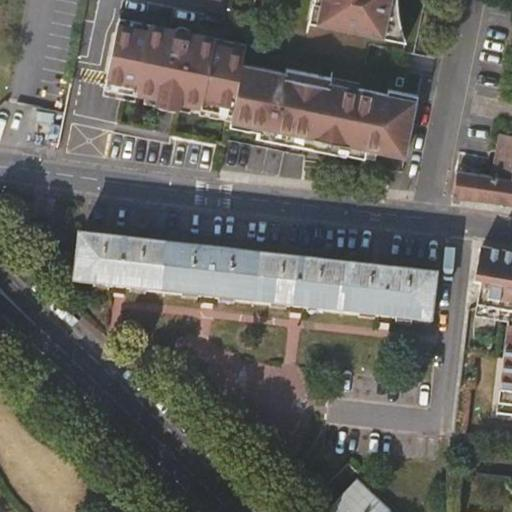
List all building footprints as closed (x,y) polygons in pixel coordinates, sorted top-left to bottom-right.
[(313,5),(309,25),(406,45),(401,31),(398,14),(397,0),(322,0),(321,7),(313,5)] [(244,50),(118,23),(104,88),(231,114),(241,67),(244,50)] [(285,75),(241,67),(231,114),(229,130),(249,134),(251,124),(261,126),(258,141),(265,143),(266,134),(273,135),(272,139),(289,142),(290,134),(305,137),(304,145),(318,148),(319,144),(327,145),(325,154),(365,160),(367,148),(407,156),(419,97),(389,91),(388,96),(360,90),(361,86),(285,71),(285,75)] [(266,134),(265,143),(325,154),(327,145),(319,144),(318,148),(304,145),(305,137),(290,134),(289,142),(272,139),(273,135),(266,134)] [(459,172),(454,198),(508,204),(511,181),(511,136),(500,135),(492,177),(459,172)] [(50,236),(53,216),(32,213),(29,233),(50,236)] [(82,233),(75,281),(429,326),(435,279),(82,233)] [(511,255),(482,250),(476,285),(483,286),(479,308),(511,313),(511,327),(508,327),(500,404),(511,405),(511,255)] [(511,313),(479,308),(477,318),(509,324),(508,327),(511,327),(511,313)] [(511,405),(500,404),(499,413),(511,414),(511,405)] [(387,511),(359,485),(332,511),(387,511)]
